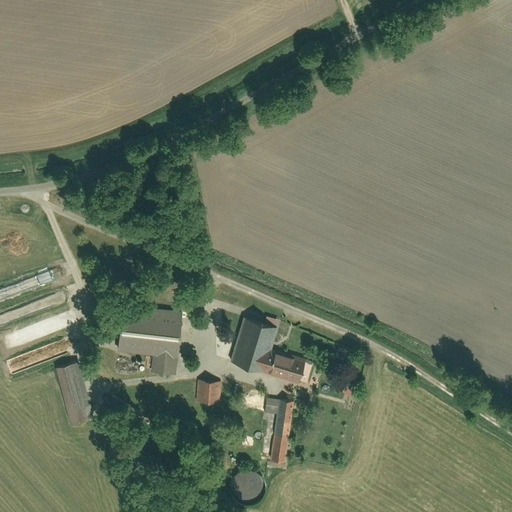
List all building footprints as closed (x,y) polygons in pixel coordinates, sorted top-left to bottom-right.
[(154,355),(153,371),(179,373),(184,314),(127,308),(123,352),(154,355)] [(313,354),(279,343),(283,328),(247,317),(232,362),(303,385),(313,354)] [(81,362),(55,370),(70,425),(96,418),(81,362)] [(197,382),(197,405),(220,405),(220,382),(197,382)] [(348,383),(343,393),(353,398),(358,388),(348,383)] [(275,400),(271,462),(291,463),(295,401),(275,400)]
